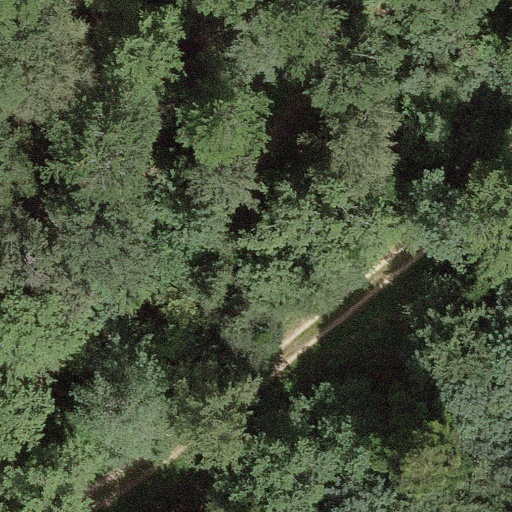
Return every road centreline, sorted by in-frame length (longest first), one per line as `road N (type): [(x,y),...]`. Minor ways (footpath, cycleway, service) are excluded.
road 1 (track): [(396,0),(25,392),(0,434)]
road 2 (track): [(49,511),(272,353),(511,165)]
